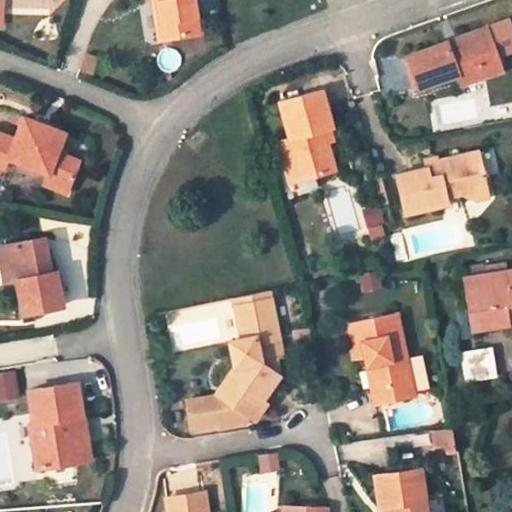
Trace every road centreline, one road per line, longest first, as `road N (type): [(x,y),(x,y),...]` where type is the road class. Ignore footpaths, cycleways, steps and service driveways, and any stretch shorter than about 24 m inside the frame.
road 1 (residential): [(165,130),(127,201),(119,252),(137,414),(126,511)]
road 2 (residential): [(419,0),(235,69),(165,130)]
road 3 (residential): [(0,63),(165,130)]
road 4 (unknown): [(132,377),(0,384)]
